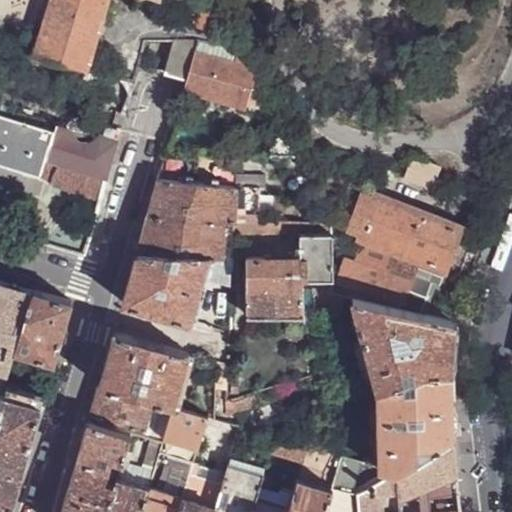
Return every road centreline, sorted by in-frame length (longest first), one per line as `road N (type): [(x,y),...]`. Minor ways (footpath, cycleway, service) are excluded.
road 1 (residential): [(106,286),(41,511)]
road 2 (tertiary): [(511,282),(491,352),(502,511)]
road 3 (residential): [(163,89),(106,286)]
